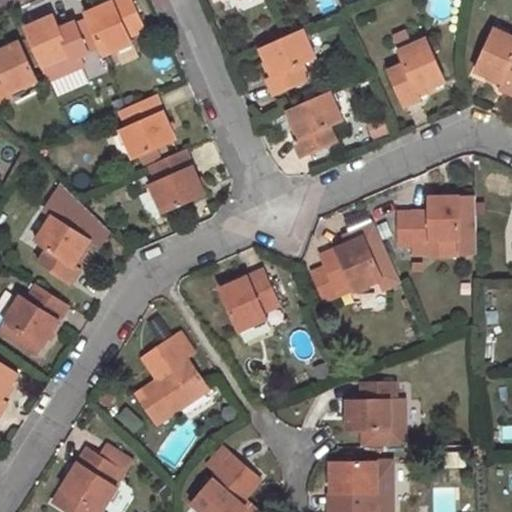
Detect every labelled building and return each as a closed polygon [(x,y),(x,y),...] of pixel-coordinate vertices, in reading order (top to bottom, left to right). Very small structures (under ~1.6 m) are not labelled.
[(131,0),(115,0),(85,13),(103,55),(132,42),(129,35),(144,28),(131,0)] [(53,16),(24,28),(41,66),(69,53),(72,59),(89,52),(79,30),(75,22),(59,28),(53,16)] [(85,27),(79,30),(89,52),(96,48),(85,27)] [(511,37),(494,29),(476,70),(503,82),(500,89),(511,93),(511,37)] [(303,30),(288,37),(259,49),(271,76),(266,79),(273,94),(309,79),(303,64),(315,58),(303,30)] [(405,64),(389,71),(404,106),(419,99),(417,93),(444,81),(425,39),(399,51),(405,64)] [(19,42),(0,50),(0,102),(11,98),(8,93),(36,79),(19,42)] [(331,92),(287,112),(299,139),(294,141),(301,157),(336,140),(330,126),(342,119),(331,92)] [(175,139),(156,96),(126,108),(119,111),(126,127),(121,130),(132,157),(175,139)] [(186,151),(149,167),(155,180),(149,184),(161,213),(204,193),(186,151)] [(476,255),(474,197),(429,198),(430,213),(411,213),(412,248),(413,257),(431,256),(430,241),(459,240),(460,255),(476,255)] [(411,213),(398,214),(399,249),(412,248),(411,213)] [(90,241),(51,216),(35,241),(48,248),(38,264),(70,284),(81,269),(75,265),(90,241)] [(320,255),(326,267),(335,288),(349,282),(351,288),(352,291),(378,280),(382,290),(400,282),(374,222),(352,232),(355,240),(347,244),(320,255)] [(352,232),(343,236),(347,244),(355,240),(352,232)] [(430,241),(431,256),(460,255),(459,240),(430,241)] [(335,288),(326,267),(313,273),(324,299),(351,288),(349,282),(335,288)] [(263,269),(220,289),(237,330),(266,318),(263,311),(278,303),(263,269)] [(68,306),(34,284),(25,298),(19,295),(4,321),(43,345),(68,306)] [(0,331),(37,355),(43,345),(4,321),(0,327),(0,331)] [(182,331),(174,336),(188,357),(196,352),(182,331)] [(174,336),(148,355),(161,376),(157,379),(136,393),(157,423),(208,389),(188,357),(174,336)] [(161,376),(148,355),(143,358),(157,379),(161,376)] [(0,412),(7,402),(2,398),(18,373),(0,361),(0,412)] [(395,400),(394,383),(361,383),(360,400),(347,400),(347,431),(362,430),(363,447),(405,446),(404,400),(395,400)] [(107,445),(100,456),(120,470),(112,483),(117,486),(132,461),(107,445)] [(216,473),(232,454),(223,447),(207,466),(216,473)] [(120,470),(100,456),(86,448),(53,502),(69,511),(101,511),(118,486),(117,486),(112,483),(120,470)] [(256,474),(232,454),(216,473),(191,503),(201,511),(259,511),(245,499),(239,494),(256,474)] [(465,455),(451,455),(451,464),(465,464),(465,455)] [(330,511),(391,511),(391,462),(330,462),(330,511)] [(261,478),(256,474),(239,494),(245,499),(261,478)]
